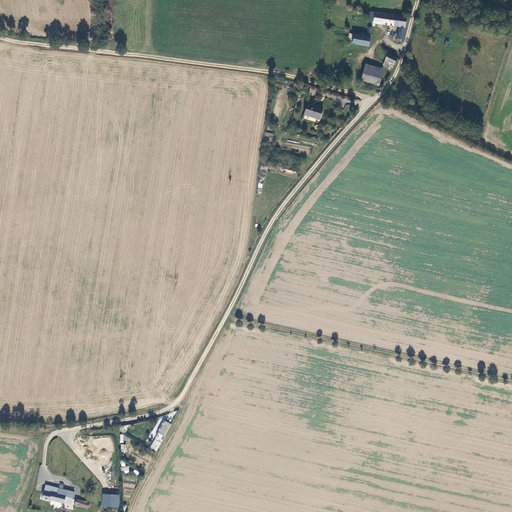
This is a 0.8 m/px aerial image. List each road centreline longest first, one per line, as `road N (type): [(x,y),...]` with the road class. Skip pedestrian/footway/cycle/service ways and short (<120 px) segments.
road 1 (unclassified): [(419,0),(394,76),(276,214),(180,397),(165,410),(56,431),(34,497)]
road 2 (track): [(226,314),(511,380)]
road 3 (track): [(511,158),(373,99)]
